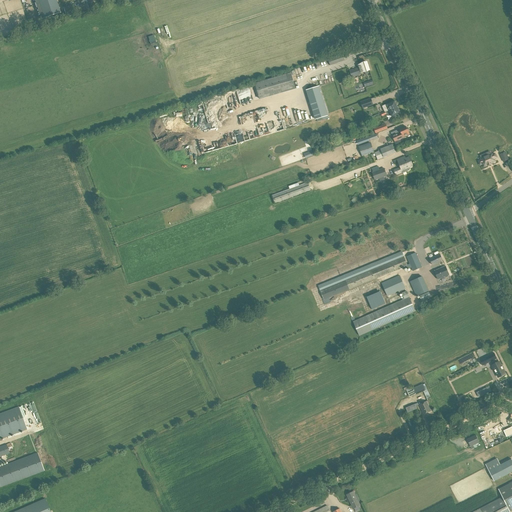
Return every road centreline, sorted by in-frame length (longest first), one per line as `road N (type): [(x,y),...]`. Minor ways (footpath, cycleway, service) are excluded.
road 1 (track): [(274,511),(511,400)]
road 2 (secondary): [(468,213),(372,0)]
